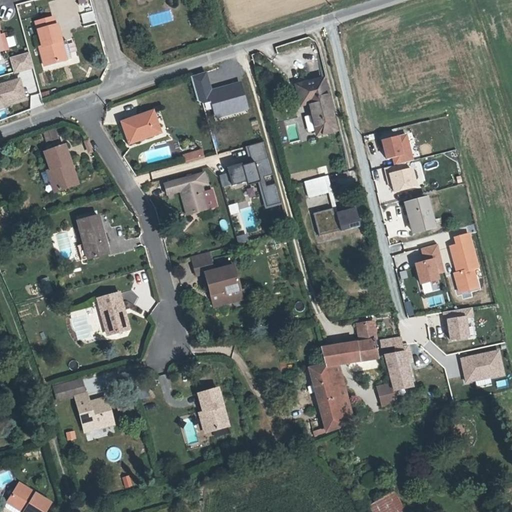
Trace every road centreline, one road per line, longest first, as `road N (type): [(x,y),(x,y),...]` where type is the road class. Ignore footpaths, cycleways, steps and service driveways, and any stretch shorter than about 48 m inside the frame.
road 1 (residential): [(403,312),(334,18)]
road 2 (residential): [(85,104),(148,210),(175,325),(165,352)]
road 3 (residential): [(245,48),(315,309)]
road 4 (unclassified): [(127,86),(245,48)]
